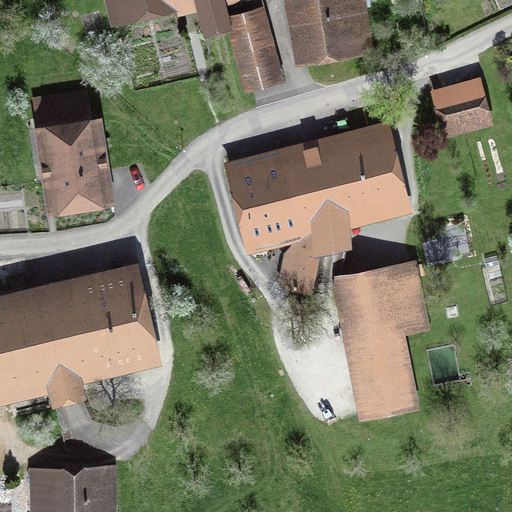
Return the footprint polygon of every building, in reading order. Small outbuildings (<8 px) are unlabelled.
[(109,0),(113,16),(184,0),(188,0),(194,27),(232,19),(227,0),(109,0)] [(253,0),(235,5),(253,75),(285,67),(267,0),(253,0)] [(287,0),(298,53),(368,40),(360,0),(287,0)] [(476,71),(428,86),(441,127),(488,112),(476,71)] [(32,118),(45,206),(112,196),(99,109),(32,118)] [(398,132),(277,158),(293,230),(413,204),(398,132)] [(253,238),(293,230),(277,158),(238,167),(253,238)] [(127,255),(0,286),(0,393),(152,355),(127,255)] [(420,257),(340,269),(362,411),(419,402),(408,330),(431,326),(420,257)] [(121,511),(121,463),(31,463),(31,511),(121,511)]
